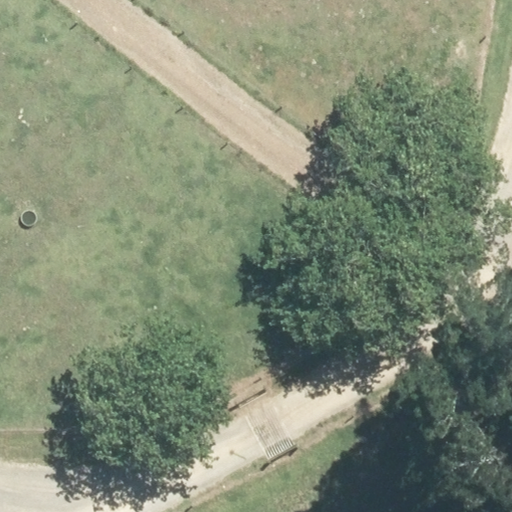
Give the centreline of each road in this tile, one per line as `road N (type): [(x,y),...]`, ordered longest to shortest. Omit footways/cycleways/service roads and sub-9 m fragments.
road 1 (track): [(0,473),(415,272),(506,166),(511,140)]
road 2 (track): [(415,272),(82,0)]
